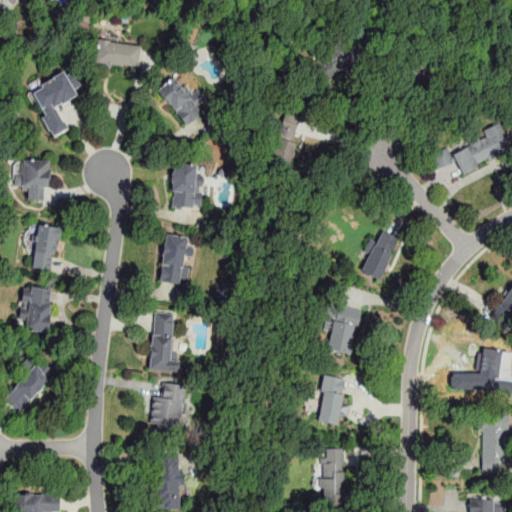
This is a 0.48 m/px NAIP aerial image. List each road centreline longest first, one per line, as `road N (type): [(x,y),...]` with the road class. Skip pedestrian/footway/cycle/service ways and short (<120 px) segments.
road 1 (residential): [(104,166),(119,201),(97,379),(98,511)]
road 2 (residential): [(406,511),(415,335),(452,264),(511,217)]
road 3 (residential): [(466,247),(385,156)]
